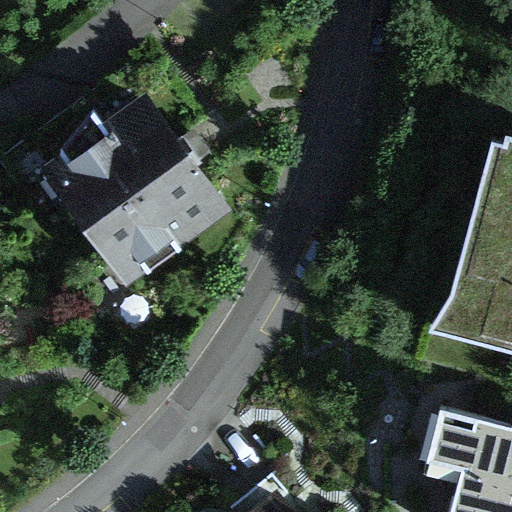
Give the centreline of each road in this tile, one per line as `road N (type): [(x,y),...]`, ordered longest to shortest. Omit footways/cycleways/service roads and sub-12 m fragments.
road 1 (residential): [(353,0),(325,156),(284,255),(225,356),(163,439),(81,511)]
road 2 (residential): [(146,0),(0,111)]
